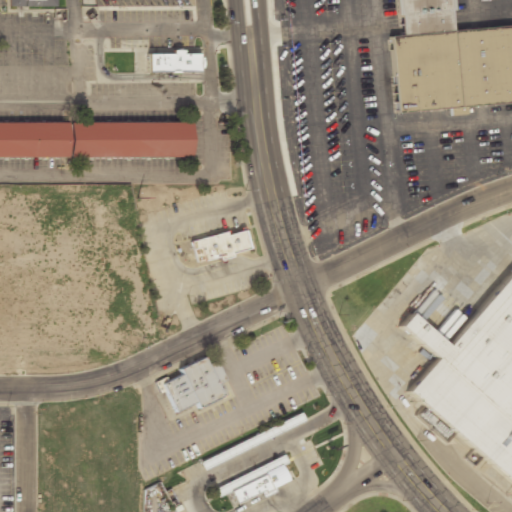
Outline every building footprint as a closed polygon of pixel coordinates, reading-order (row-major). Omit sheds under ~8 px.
[(2,0),(2,8),(48,9),(48,0),(2,0)] [(447,0),(451,31),(511,25),(511,100),(392,112),(385,37),(395,36),(391,0),(447,0)] [(139,55),(139,74),(192,74),(191,55),(139,55)] [(68,124),(67,157),(188,158),(188,124),(68,124)] [(61,126),(0,125),(0,156),(61,157),(61,126)] [(237,231),(220,235),(218,232),(183,242),(185,249),(193,247),(197,261),(211,257),(212,261),(224,258),(223,254),(242,249),(237,231)] [(511,262),(511,485),(401,390),(430,357),(393,326),(405,312),(442,344),(511,262)] [(220,397),(214,383),(222,380),(214,360),(204,364),(202,358),(176,368),(179,375),(160,383),(172,412),(194,403),(196,407),(220,397)] [(445,427),(421,409),(416,415),(440,433),(445,427)] [(283,432),(280,423),(214,453),(218,461),(283,432)] [(212,487),(217,497),(228,492),(233,504),(286,481),(276,459),(212,487)]
